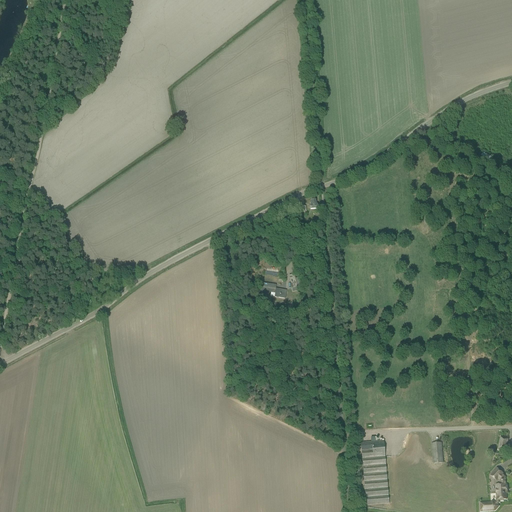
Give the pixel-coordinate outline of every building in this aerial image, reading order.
[(288,276),(291,285),(292,289),(297,287),(294,275),(288,276)] [(262,283),(262,288),(261,293),(265,293),(265,291),(270,291),(270,296),(284,298),(286,291),(275,289),(276,285),(262,283)] [(497,450),(506,452),(508,439),(500,437),(497,450)] [(360,443),(361,448),(366,506),(388,504),(384,456),(383,441),(360,443)] [(441,443),(431,444),(432,449),(433,464),(443,463),(442,448),(441,443)] [(496,468),(490,476),(497,481),(498,480),(499,480),(499,485),(497,485),(497,494),(498,494),(498,499),(496,499),(496,502),(494,505),(493,505),(491,503),(480,503),(480,511),(495,511),(499,506),(497,505),(499,503),(499,500),(507,500),(506,494),(507,493),(507,485),(506,485),(505,477),(501,473),(496,468)]
